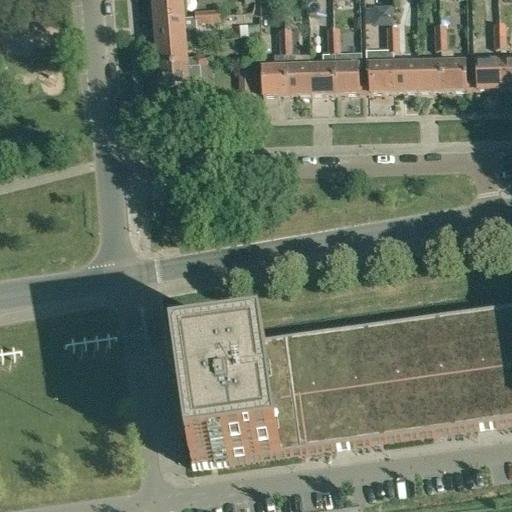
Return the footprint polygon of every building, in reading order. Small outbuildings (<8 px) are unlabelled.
[(181,0),(153,0),(155,23),(184,21),(181,0)] [(375,10),(365,10),(366,29),(393,28),(392,9),(375,10)] [(221,13),(208,14),(209,26),(221,25),(221,13)] [(184,21),(155,23),(157,48),(186,46),(198,45),(196,27),(209,26),(208,14),(195,15),(195,21),(184,21)] [(435,43),(447,42),(447,29),(435,29),(435,43)] [(493,29),(494,41),(506,41),(506,29),(493,29)] [(387,31),(387,44),(399,44),(399,31),(387,31)] [(328,41),(328,46),(340,46),(340,34),(328,34),(328,41)] [(292,35),(280,35),(280,48),(292,47),(292,35)] [(506,41),(494,41),(494,54),(506,53),(506,41)] [(442,67),(443,96),(466,95),(469,95),(469,94),(467,94),(467,85),(468,85),(468,84),(467,85),(466,67),(454,67),(453,55),(447,55),(447,42),(435,43),(435,56),(442,56),(442,67)] [(399,44),(387,44),(387,57),(399,57),(399,44)] [(187,70),(186,46),(157,48),(159,72),(187,70)] [(340,58),(340,46),(328,46),(328,59),(335,59),(340,59),(340,58)] [(287,72),(288,100),(312,99),(311,71),(296,72),(295,60),(292,60),(292,47),(280,48),(280,60),(287,60),(287,72)] [(371,98),(395,97),(394,69),(383,69),(383,54),(366,54),(366,73),(370,73),(370,87),(369,87),(369,88),(370,88),(370,97),(369,97),(369,98),(371,98)] [(198,58),(199,69),(212,69),(211,57),(198,58)] [(335,59),(336,71),(337,99),(359,98),(362,98),(362,97),(360,98),(360,88),(361,88),(360,88),(359,71),(362,71),(362,57),(361,57),(340,58),(340,59),(335,59)] [(311,71),(312,99),(337,99),(336,71),(335,59),(328,59),(323,59),(323,71),(311,71)] [(274,60),(274,72),(262,73),(263,101),(288,100),(287,72),(287,60),(280,60),(274,60)] [(511,64),(499,65),(500,94),(511,93),(511,64)] [(478,94),(500,94),(499,65),(477,66),(477,68),(477,84),(476,84),(476,85),(477,85),(477,94),(476,94),(476,95),(478,95),(478,94)] [(418,68),(420,96),(443,96),(442,67),(418,68)] [(395,97),(420,96),(418,68),(394,69),(395,97)] [(159,72),(160,85),(161,96),(173,95),(174,104),(190,103),(188,81),(213,79),(212,69),(199,69),(187,70),(159,72)] [(511,313),(177,361),(193,472),(511,427),(511,313)]
